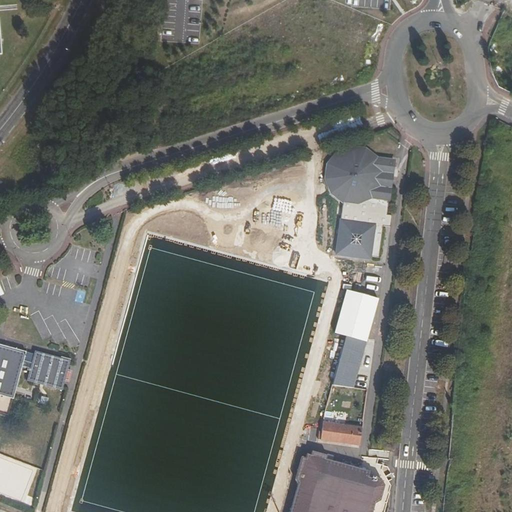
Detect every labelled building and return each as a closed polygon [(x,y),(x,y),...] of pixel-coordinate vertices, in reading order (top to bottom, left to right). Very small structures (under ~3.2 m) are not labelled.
[(331,194),(342,202),(335,257),(371,262),(372,259),(378,260),(382,228),(389,229),(391,217),(386,216),(388,202),(390,189),(387,188),(389,175),(392,175),(393,162),(375,159),(364,151),(350,148),(336,154),(327,166),(325,180),(331,194)] [(0,345),(0,395),(13,399),(21,367),(29,369),(26,381),(62,391),(70,361),(34,351),(33,354),(31,363),(23,360),(26,352),(25,352),(19,350),(0,345)] [(319,439),(358,442),(360,423),(321,420),(319,439)] [(383,511),(389,493),(385,492),(386,488),(384,486),(378,484),(379,480),(378,479),(381,470),(382,466),(376,464),(377,459),(370,456),(362,454),(359,466),(325,457),(326,453),(312,449),(310,453),(306,452),(305,456),(300,455),(294,477),(297,483),(288,511),(383,511)] [(385,492),(389,493),(390,486),(381,470),(378,479),(379,480),(378,484),(384,486),(386,488),(385,492)]
